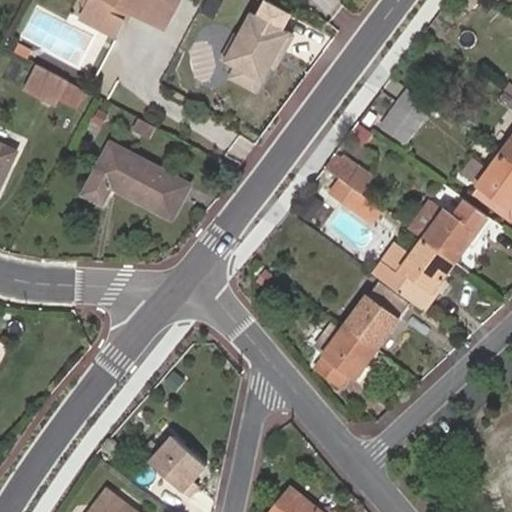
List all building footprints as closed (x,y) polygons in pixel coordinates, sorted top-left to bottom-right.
[(126,11),(132,13),(165,31),(180,0),(92,0),(88,9),(82,20),(117,39),(126,23),(121,20),(126,11)] [(92,0),(84,0),(88,9),(92,0)] [(291,15),(263,1),(255,16),(248,12),(221,64),(231,69),(226,80),(255,95),(269,69),(274,71),(293,35),(283,30),(291,15)] [(126,23),(132,13),(126,11),(121,20),(126,23)] [(28,59),(31,51),(18,44),(14,52),(28,59)] [(46,95),(57,74),(29,59),(16,84),(44,99),(46,95)] [(435,107),(410,88),(381,125),(406,145),(435,107)] [(146,121),(128,112),(122,124),(139,133),(146,121)] [(511,138),(500,154),(511,163),(511,138)] [(0,187),(17,152),(0,144),(0,187)] [(173,219),(191,186),(114,144),(86,193),(104,203),(113,187),(173,219)] [(511,163),(500,154),(489,168),(474,157),(463,172),(478,184),(473,193),(511,222),(511,163)] [(359,171),(337,155),(327,169),(341,179),(350,185),(359,171)] [(350,185),(341,179),(331,192),(375,224),(385,211),(350,185)] [(470,247),(481,232),(491,219),(465,199),(455,213),(448,207),(445,211),(432,201),(411,229),(424,238),(458,263),(470,247)] [(476,252),(497,223),(491,219),(481,232),(470,247),(476,252)] [(436,293),(458,263),(424,238),(413,253),(396,241),(381,261),(398,273),(390,283),(427,310),(438,295),(436,293)] [(390,283),(398,273),(381,261),(374,271),(390,283)] [(370,293),(347,324),(381,349),(405,318),(403,317),(412,306),(381,282),(372,294),(370,293)] [(381,349),(347,324),(316,368),(343,388),(352,376),(358,381),(381,349)] [(168,431),(147,461),(189,489),(209,459),(168,431)] [(173,502),(183,490),(152,465),(142,476),(173,502)] [(271,511),(325,511),(293,486),(271,511)] [(135,511),(109,492),(93,511),(135,511)]
